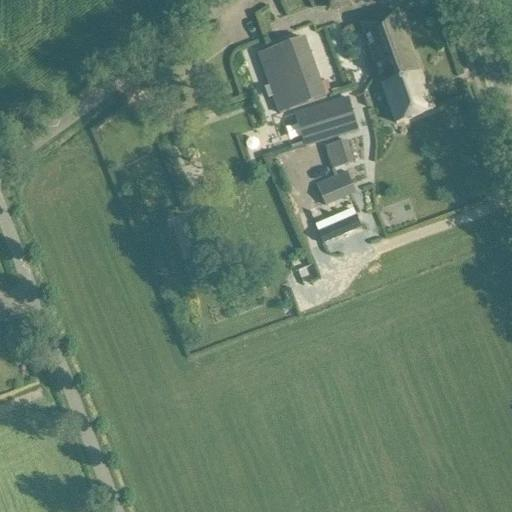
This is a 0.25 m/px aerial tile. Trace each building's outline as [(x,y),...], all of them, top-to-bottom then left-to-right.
[(318,0),(320,3),(327,0),(338,0),(342,9),(364,0),(318,0)] [(398,11),(379,18),(362,25),(397,124),(434,110),(398,11)] [(306,38),(259,55),(280,114),(327,97),(306,38)] [(297,113),(295,113),(306,147),(307,146),(326,141),(359,131),(349,97),(316,107),(297,113)] [(346,140),(325,147),(333,170),(353,163),(346,140)] [(357,194),(347,172),(316,185),(326,208),(357,194)] [(332,227),(319,233),(324,245),(362,229),(356,214),(354,209),(329,220),(332,227)]
